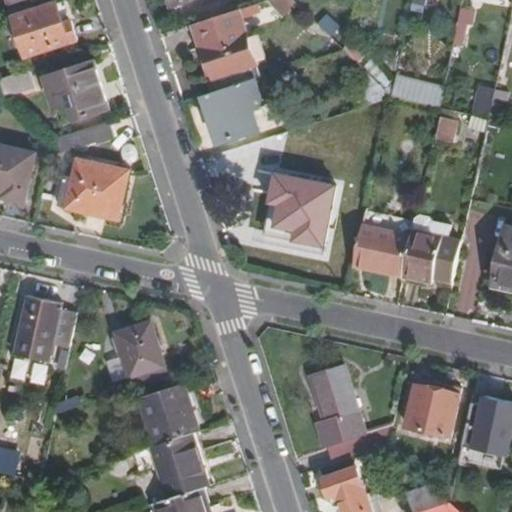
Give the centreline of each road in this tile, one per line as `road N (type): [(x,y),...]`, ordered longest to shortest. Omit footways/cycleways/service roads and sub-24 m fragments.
road 1 (residential): [(219,295),(127,0)]
road 2 (residential): [(219,295),(511,360)]
road 3 (residential): [(287,511),(219,295)]
road 4 (residential): [(219,295),(0,247)]
